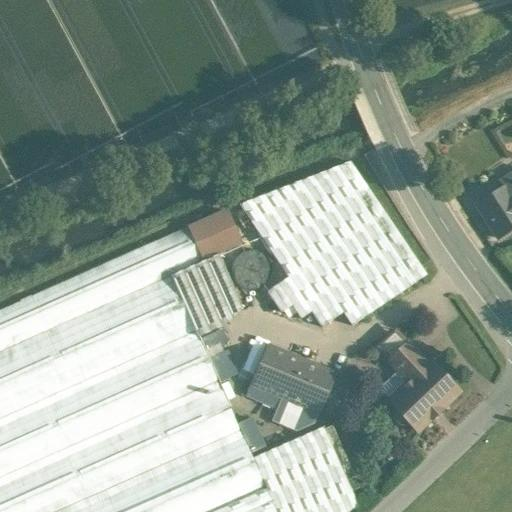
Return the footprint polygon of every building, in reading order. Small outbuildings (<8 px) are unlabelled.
[(162,58),(117,0),(0,0),(0,200),(84,137),(97,136),(52,124),(48,64),(162,58)] [(350,162),(239,205),(288,278),(267,292),(281,313),(292,306),(300,319),(311,312),(321,327),(343,313),(351,326),(426,275),(350,162)] [(503,188),(477,205),(499,238),(511,229),(511,199),(509,195),(511,192),(511,178),(509,174),(498,181),(503,188)] [(189,227),(0,310),(0,511),(348,511),(357,504),(323,427),(252,458),(198,337),(228,324),(242,308),(218,255),(204,261),(189,227)] [(407,344),(389,361),(409,382),(427,365),(407,344)] [(335,375),(268,347),(252,384),(282,396),(277,407),(277,408),(314,423),(319,411),(319,412),(335,375)] [(409,382),(389,401),(397,410),(394,413),(394,419),(400,425),(405,426),(409,422),(417,431),(431,418),(433,419),(441,411),(440,410),(458,392),(430,362),(427,365),(409,382)] [(282,396),(252,384),(248,395),(277,407),(282,396)]
